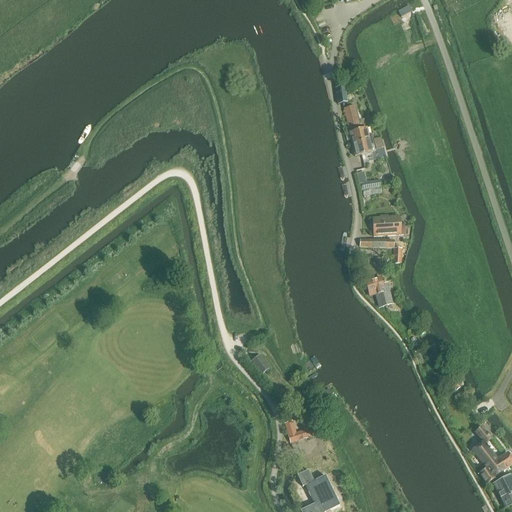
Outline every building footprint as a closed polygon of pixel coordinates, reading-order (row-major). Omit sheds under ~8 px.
[(337,106),(346,104),(344,89),(334,90),(337,106)] [(354,108),(344,110),(349,134),(351,146),(373,141),(371,136),(369,136),(367,130),(360,132),(354,108)] [(373,141),(351,146),(354,158),(373,154),(372,151),(384,149),(381,139),(373,141)] [(379,182),(361,185),(362,192),(380,189),(379,182)] [(380,189),(362,192),(363,198),(381,195),(380,189)] [(400,237),(404,237),(405,236),(405,227),(403,226),(400,226),(400,219),(388,219),(388,217),(380,217),(380,220),(373,220),(374,238),(400,237)] [(393,250),(392,265),(401,265),(401,250),(393,250)] [(379,309),(392,306),(386,285),(382,286),(380,280),(366,284),(369,297),(375,295),(379,309)] [(434,346),(430,348),(434,354),(438,351),(434,346)] [(259,356),(251,362),(261,376),(269,370),(259,356)] [(460,380),(449,386),(452,392),(456,390),(456,391),(460,389),(464,387),(460,380)] [(492,479),(511,466),(511,463),(507,455),(497,461),(484,444),(490,439),(481,428),(475,434),(483,444),(472,452),(485,470),(479,474),(486,486),(493,481),(492,479)] [(309,470),(298,476),(304,487),(307,486),(317,503),(304,511),(327,511),(342,503),(326,474),(315,481),(309,470)] [(511,475),(493,486),(506,510),(511,506),(511,475)]
